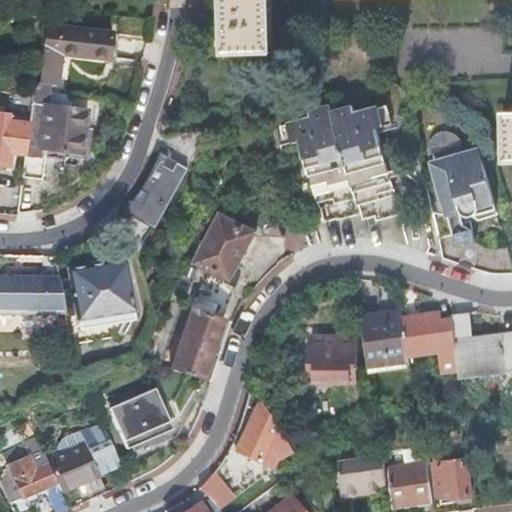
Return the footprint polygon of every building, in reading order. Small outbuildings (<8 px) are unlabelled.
[(267,59),(265,0),(219,0),(222,61),(267,59)] [(62,25),(63,12),(46,10),(44,34),(42,34),(37,81),(31,80),(28,122),(28,125),(24,154),(21,178),(38,181),(43,149),(84,154),(89,123),(82,122),(84,109),(46,104),(48,82),(54,83),(58,51),(107,57),(110,31),(62,25)] [(117,32),(110,31),(107,57),(114,58),(117,32)] [(307,116),(276,124),(281,143),(296,139),(305,172),(295,183),(309,190),(317,224),(330,220),(330,222),(354,215),(355,221),(368,217),(370,223),(395,216),(384,175),(391,168),(381,161),(372,128),(388,125),(383,107),(351,114),(349,107),(329,111),(327,105),(305,110),(307,116)] [(511,112),(502,113),(503,160),(511,159),(511,112)] [(8,153),(24,154),(28,125),(6,122),(7,116),(0,114),(0,165),(6,167),(8,153)] [(479,143),(464,147),(465,151),(480,147),(479,143)] [(496,204),(480,147),(465,151),(464,147),(460,144),(446,148),(445,152),(430,156),(432,163),(444,208),(445,208),(457,205),(459,205),(465,212),(470,210),(496,204)] [(165,157),(155,152),(150,167),(144,179),(137,190),(144,194),(138,206),(130,201),(127,206),(120,213),(152,230),(185,168),(172,161),(168,169),(160,166),(165,157)] [(496,204),(470,210),(476,216),(498,210),(496,204)] [(457,205),(445,208),(451,229),(452,229),(452,228),(453,228),(454,228),(455,228),(456,228),(457,228),(458,228),(458,229),(469,226),(462,221),(457,205)] [(196,263),(229,279),(253,233),(219,217),(196,263)] [(451,229),(434,235),(441,258),(458,264),(472,268),(485,271),(494,272),(501,273),(509,273),(511,272),(511,259),(507,241),(494,244),(477,234),(473,235),(470,225),(469,226),(458,229),(458,228),(457,228),(456,228),(455,228),(454,228),(453,228),(452,228),(452,229),(451,229)] [(0,308),(61,309),(53,257),(39,257),(42,281),(0,280),(0,308)] [(75,319),(130,310),(122,262),(67,270),(75,319)] [(161,285),(163,286),(173,265),(177,267),(178,265),(171,262),(161,285)] [(173,265),(163,286),(188,296),(198,269),(184,263),(182,267),(178,265),(177,267),(173,265)] [(170,369),(211,382),(232,320),(243,291),(204,277),(170,369)] [(402,319),(407,356),(444,352),(444,348),(456,346),(454,334),(452,320),(440,321),(439,314),(402,319)] [(401,315),(362,319),(368,368),(408,364),(407,356),(402,319),(401,315)] [(470,318),(452,320),(454,334),(471,331),(470,318)] [(511,325),(471,331),(454,334),(456,346),(460,375),(511,368),(511,325)] [(354,382),(354,337),(307,337),(307,382),(354,382)] [(124,450),(170,430),(155,395),(108,414),(124,450)] [(284,445),(275,429),(260,402),(235,452),(271,470),(275,461),(289,454),(284,445)] [(98,475),(118,466),(100,424),(61,440),(56,449),(59,456),(45,461),(54,482),(59,492),(73,486),(81,504),(106,493),(98,475)] [(34,511),(62,511),(67,510),(59,492),(54,482),(53,482),(45,465),(34,469),(28,455),(7,464),(21,497),(27,495),(34,511)] [(364,494),(385,490),(380,455),(336,464),(343,499),(364,494)] [(433,466),(437,496),(450,494),(451,499),(469,497),(464,462),(433,466)] [(391,509),(430,505),(425,464),(386,468),(391,509)] [(208,478),(197,489),(217,510),(231,499),(211,474),(208,478)] [(363,499),(385,495),(385,490),(364,494),(363,499)] [(303,511),(295,501),(279,511),(303,511)]
